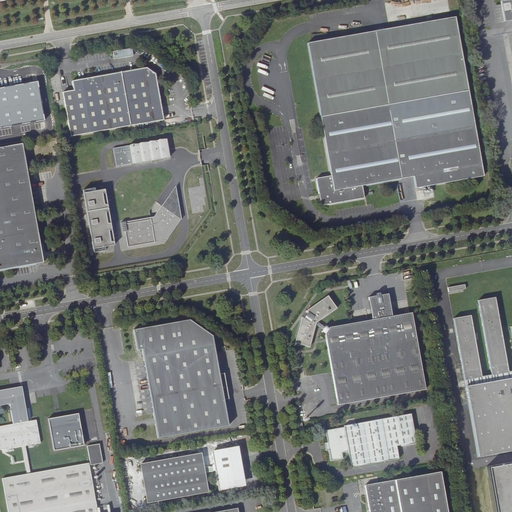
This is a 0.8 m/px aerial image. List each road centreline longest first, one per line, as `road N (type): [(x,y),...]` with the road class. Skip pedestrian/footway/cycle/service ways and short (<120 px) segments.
road 1 (unclassified): [(249,273),(511,227)]
road 2 (unclassified): [(0,317),(249,273)]
road 3 (unclassified): [(249,273),(293,511)]
road 4 (unclassified): [(0,45),(203,9)]
road 5 (unknown): [(245,455),(310,444),(349,469),(427,454),(431,443)]
road 6 (unclassified): [(203,9),(228,153)]
road 7 (unclassified): [(228,153),(249,273)]
